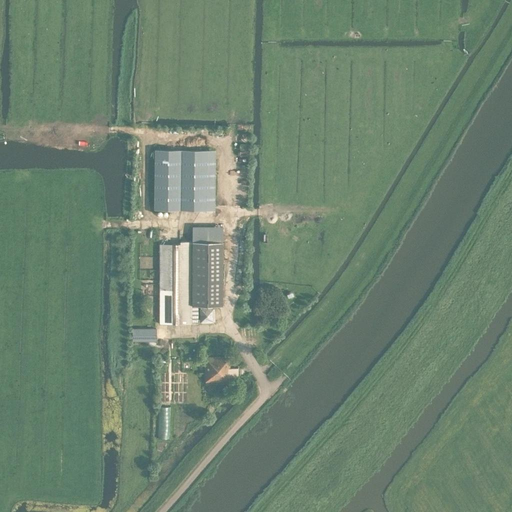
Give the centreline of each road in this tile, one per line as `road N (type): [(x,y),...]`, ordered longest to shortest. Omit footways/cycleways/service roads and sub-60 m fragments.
road 1 (track): [(486,0),(475,18),(448,23),(450,62),(365,201),(100,225)]
road 2 (unclassified): [(160,511),(268,391)]
